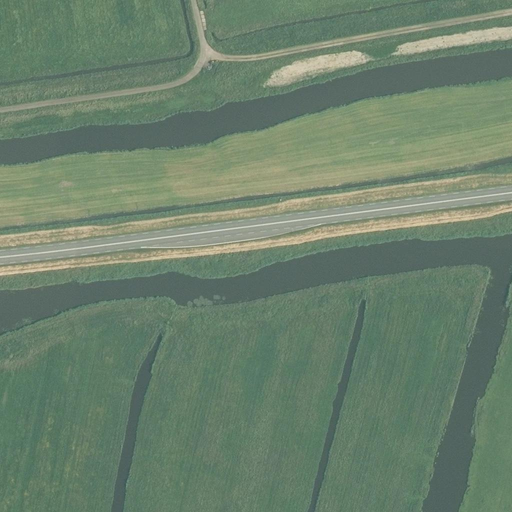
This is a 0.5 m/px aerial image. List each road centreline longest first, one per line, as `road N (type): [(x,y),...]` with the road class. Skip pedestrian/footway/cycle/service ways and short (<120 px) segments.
road 1 (track): [(511,12),(265,56),(206,56),(179,83),(0,110)]
road 2 (primary): [(511,192),(0,256)]
